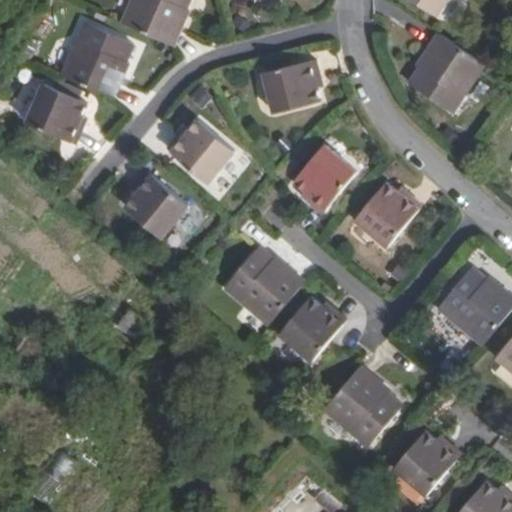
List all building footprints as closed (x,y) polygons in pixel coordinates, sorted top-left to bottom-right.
[(132,0),(123,21),(174,43),(187,12),(186,11),(189,0),(132,0)] [(443,0),(417,0),(435,12),(443,0)] [(86,23),(64,75),(115,97),(129,64),(127,63),(134,44),(86,23)] [(486,62),(439,31),(418,61),(421,64),(410,81),(454,110),(486,62)] [(318,74),(314,60),(265,72),(274,110),(320,99),(314,75),(318,74)] [(88,103),(45,84),(28,121),(76,144),(83,129),(78,127),(88,103)] [(236,149),(199,118),(184,138),(179,135),(170,148),(210,180),(236,149)] [(357,170),(325,143),(294,180),(314,197),(312,201),(323,210),(357,170)] [(188,204),(147,171),(137,182),(141,186),(124,205),(161,236),(188,204)] [(389,244),(423,203),(411,193),(407,197),(387,181),(358,218),(389,244)] [(225,287),(269,324),(305,281),(278,259),(276,261),(259,246),(225,287)] [(438,307),(482,343),(511,306),(511,294),(490,277),(488,279),(471,266),(438,307)] [(333,313),(312,297),(281,333),(314,361),(348,319),(337,310),(333,313)] [(134,309),(122,328),(143,342),(155,323),(134,309)] [(511,336),(498,354),(511,366),(511,336)] [(362,364),(327,409),(371,444),(404,403),(388,389),(390,386),(362,364)] [(458,454),(446,444),(443,446),(424,431),(394,468),(424,493),(458,454)] [(316,467),(326,458),(309,443),(301,454),(316,467)] [(296,470),(281,460),(277,466),(274,469),(288,480),(296,470)] [(281,489),(288,480),(274,469),(268,477),(281,489)] [(499,498),(481,483),(456,511),(508,511),(511,508),(511,499),(504,493),(499,498)] [(317,511),(338,511),(326,501),(317,511)]
